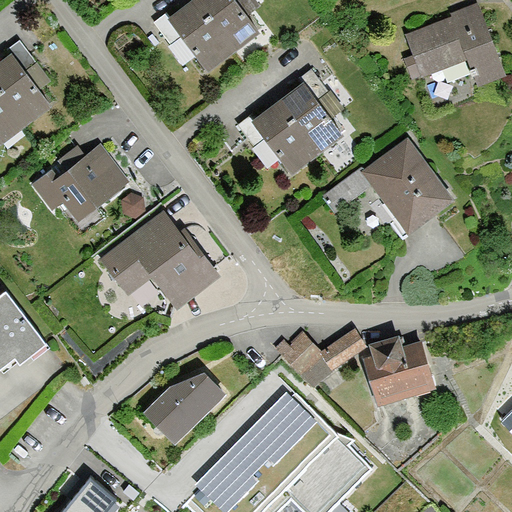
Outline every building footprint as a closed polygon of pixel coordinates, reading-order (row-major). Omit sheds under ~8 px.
[(199,0),(193,4),(174,17),(212,69),(237,50),(200,0),(199,0)] [(200,0),(237,50),(262,32),(239,0),(200,0)] [(480,87),(509,76),(483,3),(464,10),(456,13),(458,20),(412,37),(427,77),(471,61),(480,87)] [(0,65),(0,83),(31,124),(55,105),(15,53),(0,65)] [(0,140),(4,146),(31,124),(0,83),(0,140)] [(289,97),(283,102),(321,154),(346,135),(308,84),(289,97)] [(277,106),(258,120),(297,172),(321,154),(283,102),(277,106)] [(411,137),(347,186),(358,200),(375,188),(412,237),(440,215),(459,201),(411,137)] [(88,152),(41,190),(56,209),(67,201),(84,223),(132,185),(108,155),(98,164),(91,155),(88,152)] [(168,209),(104,255),(133,295),(157,277),(179,307),(219,278),(190,239),(168,209)] [(10,292),(0,299),(0,331),(19,357),(25,364),(50,345),(10,292)] [(307,332),(284,352),(318,388),(338,368),(371,347),(359,329),(325,352),(307,332)] [(0,331),(0,371),(19,357),(0,331)] [(378,363),(367,367),(378,404),(439,385),(429,352),(412,357),(404,334),(372,344),(378,363)] [(173,389),(149,413),(179,444),(229,396),(209,374),(173,389)] [(210,461),(176,494),(194,511),(281,511),(297,497),(311,511),(333,511),(374,472),(338,435),(289,384),(244,428),(210,461)] [(511,398),(493,419),(511,435),(511,398)] [(67,492),(48,511),(97,511),(106,502),(80,478),(67,492)]
